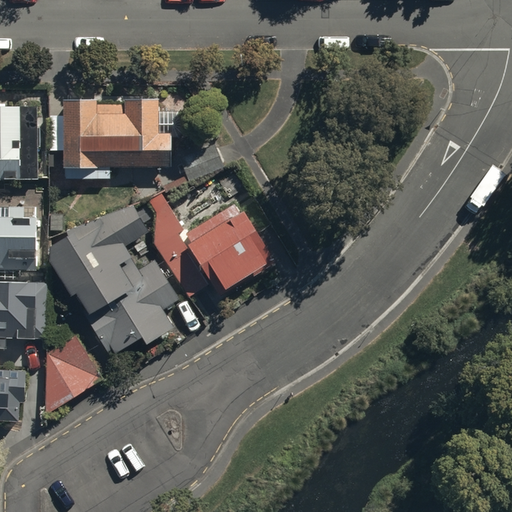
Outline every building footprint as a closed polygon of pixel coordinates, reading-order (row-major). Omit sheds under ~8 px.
[(114,178),(114,163),(176,163),(176,129),(162,130),(162,95),(128,96),(128,103),(101,104),(101,98),(65,99),(65,115),(52,115),(53,149),(67,149),(67,178),(114,178)] [(0,177),(40,177),(39,105),(0,105),(0,177)] [(217,144),(183,158),(192,180),(226,165),(217,144)] [(159,240),(164,249),(183,237),(188,234),(162,190),(159,240)] [(244,196),(188,230),(225,290),(281,257),(244,196)] [(108,344),(113,340),(119,350),(147,331),(152,339),(178,322),(168,306),(183,297),(159,259),(143,269),(126,242),(153,227),(137,202),(54,236),(55,259),(75,290),(79,286),(90,302),(84,305),(108,344)] [(0,266),(39,267),(40,205),(0,205),(0,266)] [(183,237),(164,249),(194,296),(213,284),(183,237)] [(0,279),(0,290),(0,345),(6,345),(6,337),(50,338),(51,284),(40,284),(40,280),(0,279)] [(49,415),(106,380),(79,336),(50,354),(49,415)] [(31,365),(0,363),(0,418),(24,419),(25,398),(30,398),(31,365)]
